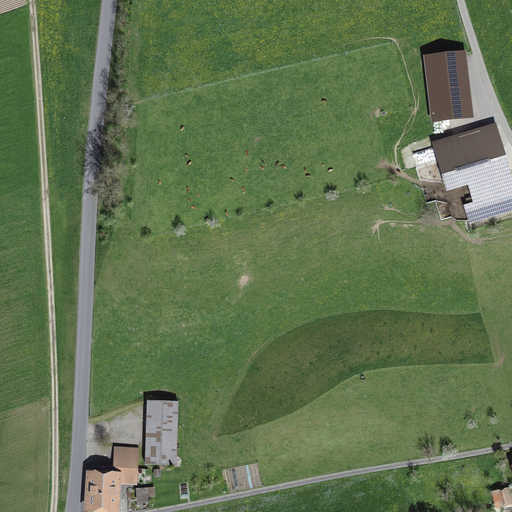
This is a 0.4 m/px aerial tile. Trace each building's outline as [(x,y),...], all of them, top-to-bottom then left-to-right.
[(465,51),(428,55),(434,117),(472,113),(465,51)] [(504,172),(492,130),(436,147),(449,189),(470,183),(475,197),(467,199),(473,219),(511,206),(511,183),(508,170),(504,172)] [(147,401),(145,464),(176,465),(178,402),(147,401)] [(115,482),(136,483),(138,450),(116,448),(115,467),(92,466),(90,507),(113,509),(115,482)] [(137,489),(138,501),(148,500),(147,488),(137,489)] [(511,488),(493,493),(496,505),(511,501),(511,488)]
